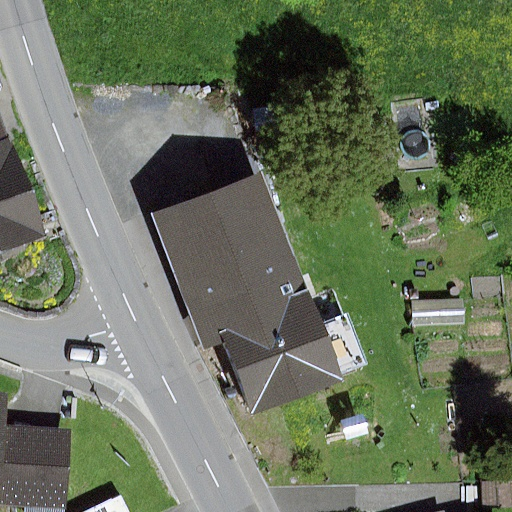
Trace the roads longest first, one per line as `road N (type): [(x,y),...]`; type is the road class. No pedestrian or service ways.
road 1 (tertiary): [(133,321),(56,136),(15,0)]
road 2 (tertiary): [(234,511),(133,321)]
road 3 (residential): [(133,321),(73,343),(0,335)]
